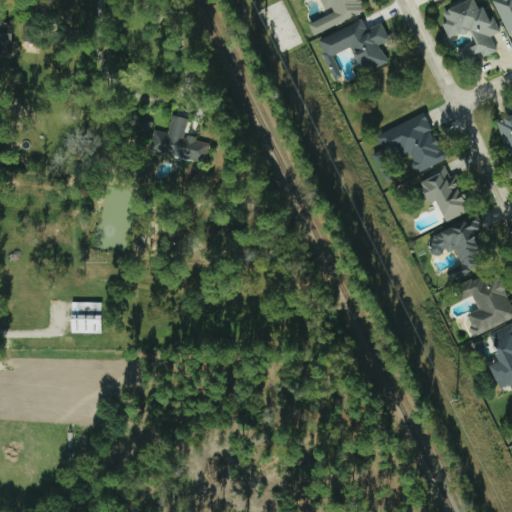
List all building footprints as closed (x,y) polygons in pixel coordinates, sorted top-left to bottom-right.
[(319,0),(326,14),(306,22),(312,35),(365,12),(359,0),(319,0)] [(467,0),(441,11),(446,22),(441,24),(447,39),(470,29),(476,44),(456,53),(461,66),(496,51),(490,36),(497,33),(485,5),(478,8),(474,0),(467,0)] [(511,0),(492,0),(491,1),(508,37),(511,34),(511,0)] [(316,39),(333,80),(341,76),(332,55),(350,47),(357,63),(353,65),(357,76),(387,63),(379,44),(389,41),(381,23),(366,29),(362,21),(316,39)] [(0,53),(9,54),(11,23),(0,22),(0,53)] [(376,134),(384,153),(398,148),(403,159),(409,157),(416,172),(444,160),(425,114),(376,134)] [(187,119),(171,115),(167,133),(153,130),(148,151),(205,163),(209,142),(183,137),(187,119)] [(511,115),(497,120),(506,153),(511,150),(511,115)] [(384,171),(389,168),(380,150),(372,155),(384,180),(388,178),(384,171)] [(471,210),(456,174),(449,177),(444,166),(427,173),(429,178),(420,181),(429,202),(436,199),(445,221),(471,210)] [(486,265),(474,233),(483,229),(478,217),(425,237),(433,256),(454,248),(461,265),(446,271),(449,279),(486,265)] [(474,336),(511,318),(511,306),(497,274),(483,281),(481,277),(457,287),(463,300),(472,296),(478,309),(465,315),(474,336)] [(101,334),(101,303),(71,302),(70,333),(101,334)] [(511,389),(511,323),(487,333),(499,362),(489,366),(500,394),(511,389)]
